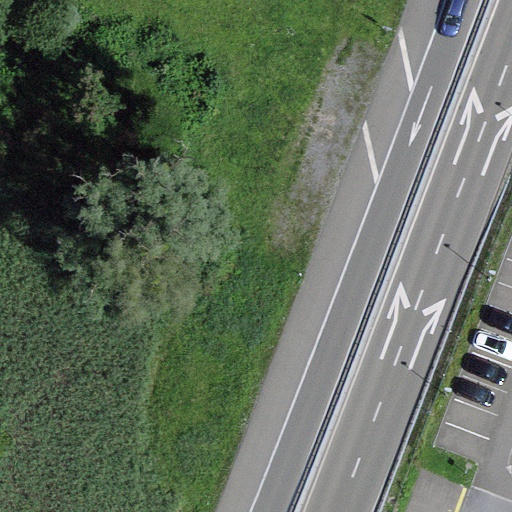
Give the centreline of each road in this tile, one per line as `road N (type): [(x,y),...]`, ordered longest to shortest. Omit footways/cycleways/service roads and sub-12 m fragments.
road 1 (motorway): [(464,0),(268,511)]
road 2 (motorway): [(348,511),(511,76)]
